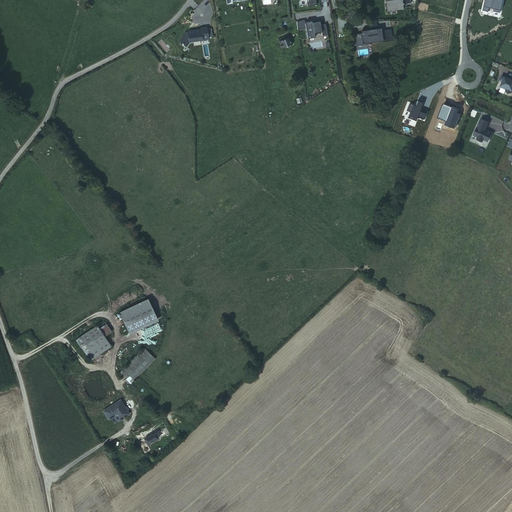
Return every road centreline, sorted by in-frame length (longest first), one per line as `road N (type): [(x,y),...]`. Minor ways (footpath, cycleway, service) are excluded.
road 1 (unclassified): [(190,0),(163,28),(58,83),(46,117),(0,176)]
road 2 (unclassified): [(0,322),(46,474),(102,442)]
